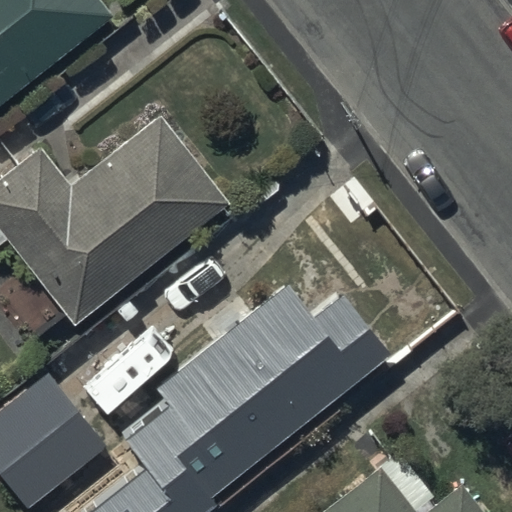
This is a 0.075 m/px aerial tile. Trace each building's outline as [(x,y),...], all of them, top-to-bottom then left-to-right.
[(0,0),(0,93),(111,6),(106,0),(0,0)] [(227,194),(155,105),(67,176),(34,135),(0,162),(0,233),(5,229),(76,316),(227,194)] [(199,507),(388,354),(321,280),(320,261),(305,260),(302,285),(288,295),(280,285),(247,312),(234,297),(199,326),(210,339),(143,393),(186,446),(163,464),(199,507)] [(0,484),(22,510),(100,442),(46,375),(0,414),(0,484)] [(485,511),(457,476),(433,496),(415,510),(389,476),(378,462),(313,511),(485,511)]
